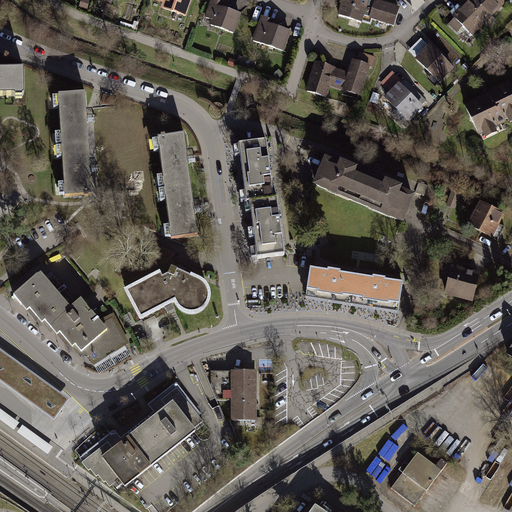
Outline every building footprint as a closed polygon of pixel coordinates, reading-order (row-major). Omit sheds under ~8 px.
[(157,0),(157,2),(188,14),(193,0),(157,0)] [(366,21),(395,30),(401,10),(372,1),(372,0),(345,0),(340,18),(365,26),(366,21)] [(462,29),(471,39),(507,3),(510,6),(511,3),(511,0),(469,0),(451,19),(453,20),(447,26),(456,35),(462,29)] [(213,27),(238,36),(245,18),(222,10),(223,6),(213,2),(207,18),(215,21),(213,27)] [(253,42),(285,53),(292,33),(271,26),(273,21),(262,17),(253,42)] [(414,61),(439,85),(454,70),(429,46),(414,61)] [(307,93),(330,100),(333,91),(364,102),(376,64),(357,58),(355,66),(350,65),(347,75),(316,65),(307,93)] [(0,104),(27,104),(26,78),(0,78),(0,104)] [(511,85),(511,83),(463,106),(481,141),(511,125),(511,85)] [(387,96),(413,122),(426,110),(400,84),(387,96)] [(84,97),(57,98),(60,148),(87,146),(84,97)] [(154,126),(160,127),(162,113),(122,106),(119,126),(153,132),(154,126)] [(187,140),(161,142),(165,189),(192,187),(187,140)] [(246,204),(276,199),(268,143),(238,148),(246,204)] [(90,197),(87,146),(60,148),(63,199),(90,197)] [(328,161),(316,189),(359,206),(370,179),(328,161)] [(415,197),(370,179),(359,206),(404,224),(415,197)] [(196,234),(192,187),(165,189),(170,237),(196,234)] [(284,257),(276,199),(246,204),(254,261),(284,257)] [(465,225),(489,237),(501,214),(476,202),(465,225)] [(310,266),(306,294),(349,301),(353,273),(310,266)] [(481,274),(453,267),(446,294),(473,302),(481,274)] [(353,273),(349,301),(395,308),(400,280),(353,273)] [(127,296),(141,324),(174,306),(177,312),(182,316),(189,318),(197,317),(204,313),(208,307),(208,298),(206,292),(201,287),(170,274),(127,296)] [(38,275),(14,296),(36,322),(38,319),(51,334),(54,331),(66,346),(69,343),(81,358),(84,355),(93,365),(129,343),(115,317),(102,324),(81,300),(68,311),(38,275)] [(0,381),(55,421),(70,400),(0,348),(0,381)] [(230,421),(258,421),(258,373),(230,373),(230,421)] [(113,479),(122,490),(130,484),(183,441),(205,423),(174,384),(146,406),(155,417),(122,444),(114,434),(85,458),(113,479)] [(0,408),(0,420),(14,431),(20,423),(0,408)] [(22,425),(17,432),(48,455),(53,447),(22,425)] [(391,489),(415,507),(447,464),(441,459),(436,466),(418,453),(391,489)]
